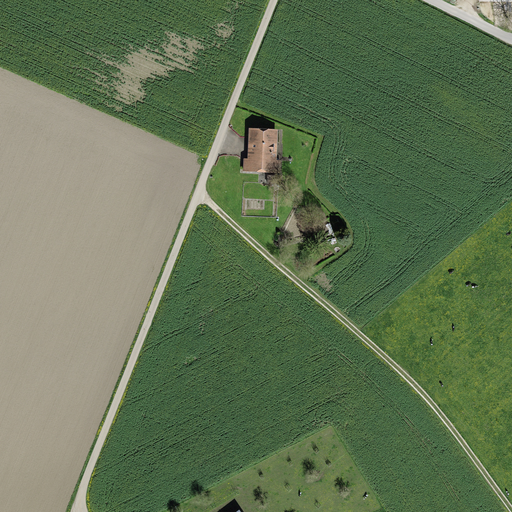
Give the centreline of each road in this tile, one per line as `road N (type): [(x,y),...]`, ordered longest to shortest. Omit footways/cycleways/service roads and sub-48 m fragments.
road 1 (track): [(198,193),(414,382),(488,463),(511,502)]
road 2 (residential): [(272,0),(198,193)]
